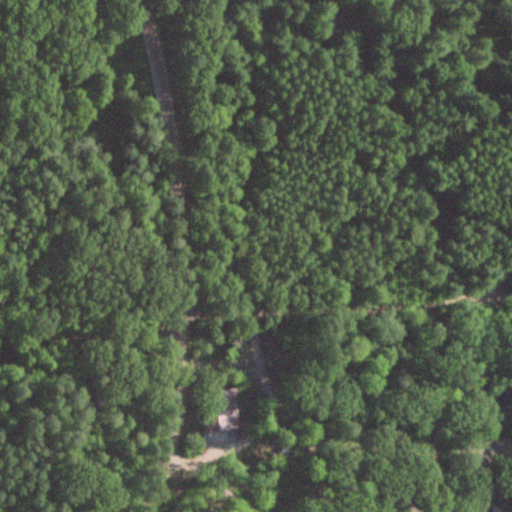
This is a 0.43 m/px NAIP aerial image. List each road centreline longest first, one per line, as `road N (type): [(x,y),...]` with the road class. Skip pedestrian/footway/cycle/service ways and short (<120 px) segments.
road 1 (residential): [(141,511),(166,459),(185,314),(175,154),(144,0)]
road 2 (residential): [(185,314),(481,297)]
